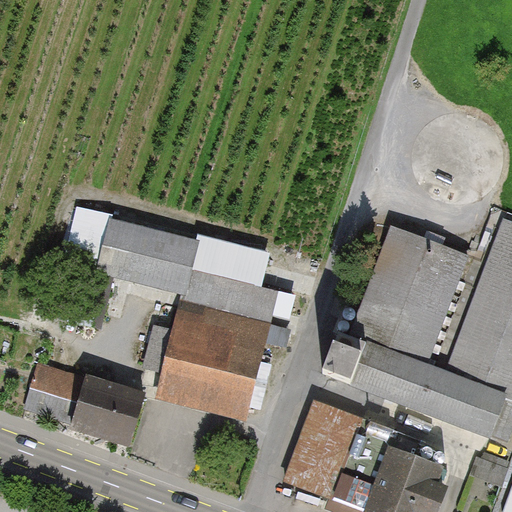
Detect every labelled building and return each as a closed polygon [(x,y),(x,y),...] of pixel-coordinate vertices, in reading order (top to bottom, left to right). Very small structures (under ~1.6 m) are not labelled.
[(344,328),(324,381),(511,451),(511,218),(510,217),(453,370),(433,363),(471,260),(399,234),(361,335),(344,328)] [(201,241),(111,218),(97,273),(181,294),(187,296),(194,270),(201,241)] [(187,296),(181,294),(180,301),(272,325),(280,292),(194,270),(187,296)] [(161,375),(155,400),(247,423),(272,325),(180,301),(172,330),(154,325),(142,371),(161,375)] [(275,328),(274,345),(290,346),(291,329),(275,328)] [(38,363),(23,412),(71,427),(70,430),(129,448),(147,392),(86,374),(85,377),(38,363)] [(406,431),(317,399),(282,498),(321,511),(454,511),(462,490),(451,487),(457,469),(399,449),(406,431)]
